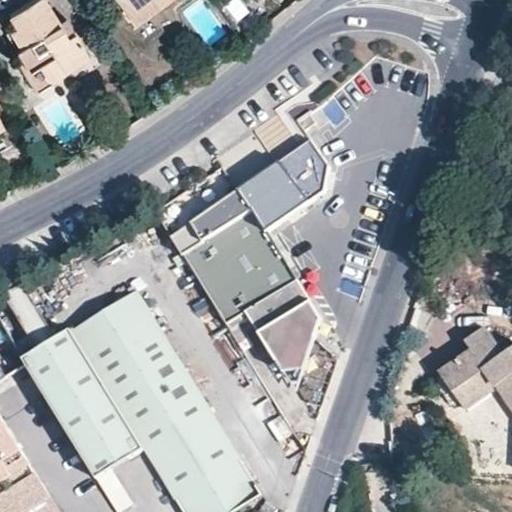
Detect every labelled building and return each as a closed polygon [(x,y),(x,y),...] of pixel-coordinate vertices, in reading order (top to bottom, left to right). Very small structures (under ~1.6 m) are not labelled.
[(17,25),(12,28),(23,46),(17,50),(29,69),(40,62),(51,79),(64,70),(61,64),(84,48),(73,30),(67,34),(59,22),(45,0),(32,0),(10,14),(17,25)] [(159,0),(162,4),(167,0),(119,0),(128,11),(143,0),(159,0)] [(162,4),(159,0),(143,0),(128,11),(137,23),(162,4)] [(66,18),(59,22),(67,34),(73,30),(66,18)] [(61,64),(64,70),(88,55),(84,48),(61,64)] [(29,69),(25,72),(38,92),(54,83),(51,79),(40,62),(29,69)] [(332,123),(348,115),(337,97),(322,105),(332,123)] [(194,226),(174,239),(227,326),(248,312),(250,314),(301,283),(269,232),(328,195),(334,171),(317,144),(242,189),(239,192),(193,223),(194,226)] [(193,223),(178,199),(158,213),(168,229),(174,239),(194,226),(193,223)] [(158,213),(140,223),(151,240),(168,229),(158,213)] [(311,298),(301,283),(250,314),(260,331),(311,298)] [(185,511),(238,511),(264,497),(139,294),(91,323),(74,332),(73,329),(25,359),(28,365),(99,480),(147,451),(185,511)] [(311,298),(260,331),(275,353),(325,321),(311,298)] [(319,341),(325,321),(275,353),(317,423),(339,359),(319,341)] [(493,379),(499,388),(511,405),(511,351),(507,355),(487,328),(468,341),(474,350),(442,373),(462,401),(493,379)] [(499,388),(493,379),(462,401),(468,410),(499,388)] [(0,511),(29,511),(52,498),(0,415),(0,511)] [(60,511),(52,498),(29,511),(60,511)]
